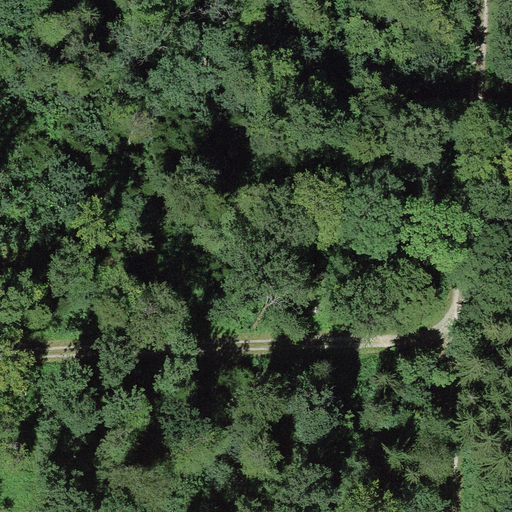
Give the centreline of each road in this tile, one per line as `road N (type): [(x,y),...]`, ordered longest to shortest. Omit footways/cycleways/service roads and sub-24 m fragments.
road 1 (track): [(480,0),(448,511)]
road 2 (track): [(0,354),(455,342)]
